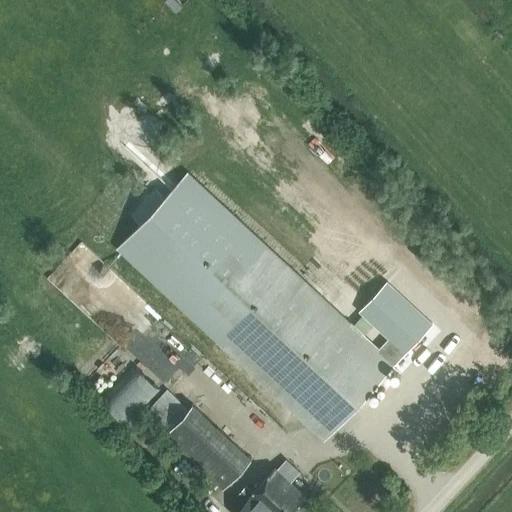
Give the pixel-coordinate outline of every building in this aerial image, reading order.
[(117,247),(177,302),(326,438),(393,365),(365,339),(378,323),(363,309),(349,324),(245,228),(186,172),(117,247)] [(296,269),(314,286),(358,239),(339,222),(296,269)] [(76,241),(42,276),(113,344),(129,328),(137,335),(146,325),(135,314),(144,305),(76,241)] [(470,357),(478,365),(491,350),(483,343),(470,357)] [(255,455),(191,401),(165,432),(228,486),(255,455)] [(268,511),(289,511),(304,496),(274,469),(250,495),(268,511)]
